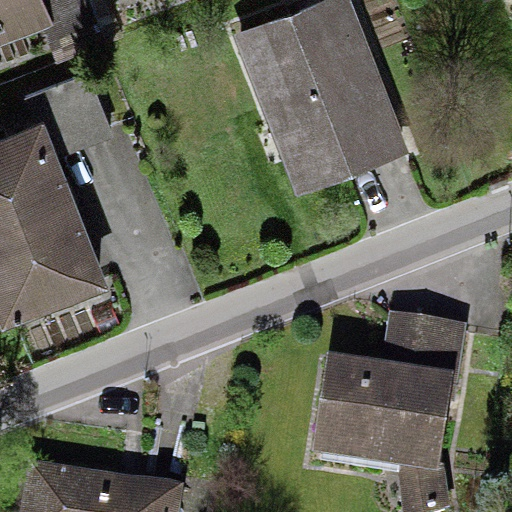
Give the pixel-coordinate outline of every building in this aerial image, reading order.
[(37,0),(0,0),(0,31),(43,16),(37,0)] [(342,0),(308,0),(222,32),(283,196),(400,152),(342,0)] [(79,215),(66,181),(40,113),(0,128),(0,318),(104,278),(79,215)] [(377,365),(324,357),(309,460),(437,479),(460,328),(384,317),(377,365)] [(177,511),(181,489),(27,464),(19,511),(177,511)]
